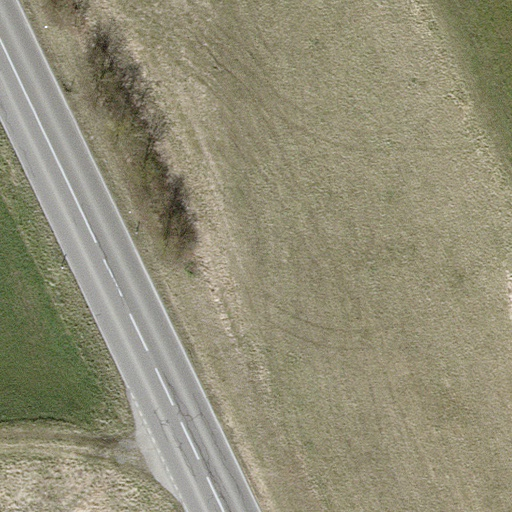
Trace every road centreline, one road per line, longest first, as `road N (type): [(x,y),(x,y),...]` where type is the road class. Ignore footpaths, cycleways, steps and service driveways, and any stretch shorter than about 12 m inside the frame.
road 1 (primary): [(223,511),(0,26)]
road 2 (track): [(196,456),(0,441)]
